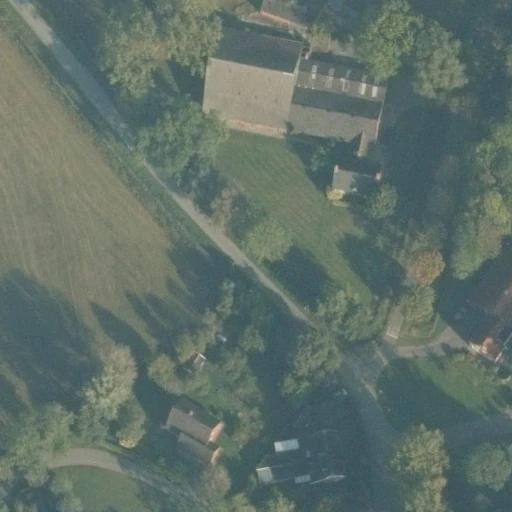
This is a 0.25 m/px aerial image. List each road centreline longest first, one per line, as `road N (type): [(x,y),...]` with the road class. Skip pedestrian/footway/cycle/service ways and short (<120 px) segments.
road 1 (tertiary): [(360,390),(124,138),(14,0)]
road 2 (unclassified): [(360,390),(403,309),(476,61)]
road 3 (unclassified): [(0,484),(46,461),(94,458),(212,511)]
road 4 (tertiary): [(389,511),(379,441),(360,390)]
